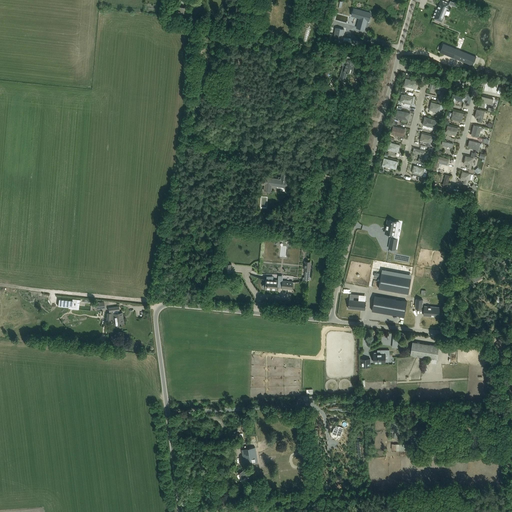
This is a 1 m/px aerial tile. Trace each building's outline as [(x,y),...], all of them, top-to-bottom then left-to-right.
[(433,18),(437,20),(442,22),(449,4),(449,3),(441,0),(440,0),(437,9),(436,9),(433,18)] [(371,13),(353,8),(351,16),(359,18),(357,28),(364,30),(367,20),(369,21),(371,13)] [(344,29),(336,28),(334,42),(342,43),(344,29)] [(444,43),(440,52),(452,57),(455,48),(444,43)] [(461,50),(458,57),(469,62),(469,64),(473,66),(476,57),(461,50)] [(343,66),(340,78),(345,79),(347,73),(352,75),(356,61),(347,58),(345,62),(343,62),(342,65),(343,66)] [(406,78),(404,86),(416,89),(418,81),(406,78)] [(445,98),(448,87),(437,84),(435,88),(442,90),(441,97),(445,98)] [(414,97),(401,94),(400,102),(412,105),(414,97)] [(464,98),(453,95),(450,104),(455,105),(456,100),(463,102),(464,98)] [(492,103),(493,98),(484,95),(481,105),(484,106),(485,106),(486,101),(492,103)] [(441,104),(431,102),(429,110),(439,112),(440,109),(443,109),(444,105),(441,105),(441,104)] [(478,121),(482,123),(485,111),(477,109),(474,117),(478,118),(478,121)] [(397,110),(395,118),(408,121),(410,113),(397,110)] [(462,121),(464,113),(453,111),(451,119),(462,121)] [(438,120),(424,117),(422,125),(436,129),(438,120)] [(456,136),(458,128),(447,125),(445,133),(456,136)] [(471,135),(479,137),(481,127),(474,125),(471,135)] [(393,126),(391,134),(403,137),(405,129),(393,126)] [(436,136),(422,133),(420,141),(426,142),(425,145),(430,147),(432,142),(434,142),(436,136)] [(478,150),(480,143),(469,140),(467,147),(478,150)] [(400,145),(389,141),(387,150),(398,153),(400,145)] [(423,163),(426,151),(414,148),(413,152),(420,154),(418,162),(423,163)] [(471,169),(474,158),(465,155),(463,164),(467,165),(466,168),(471,169)] [(449,159),(437,156),(434,166),(438,167),(440,161),(448,163),(449,159)] [(396,169),(398,161),(384,158),(382,166),(383,166),(396,169)] [(425,168),(414,165),(411,173),(423,176),(424,173),(426,173),(427,169),(425,168)] [(467,185),(470,173),(462,171),(460,180),(464,180),(463,184),(467,185)] [(262,179),(262,184),(265,185),(264,187),(264,191),(271,192),(271,188),(280,189),(280,190),(284,191),(285,186),(286,186),(287,185),(287,184),(287,183),(286,182),(285,182),(287,173),(282,172),(281,177),(278,177),(278,179),(266,177),(265,179),(262,179)] [(388,220),(385,233),(392,234),(392,238),(391,237),(389,248),(395,249),(397,239),(396,238),(398,228),(395,227),(396,221),(388,220)] [(383,257),(398,259),(398,253),(395,253),(395,250),(384,249),(383,257)] [(294,274),(294,271),(282,270),(282,280),(285,280),(286,273),(294,274)] [(381,273),(378,288),(408,293),(411,281),(411,278),(402,277),(381,273)] [(483,279),(480,273),(471,278),(474,285),(483,279)] [(263,285),(263,286),(263,287),(264,287),(265,288),(277,289),(277,285),(279,286),(282,286),(282,287),(292,288),(293,282),(292,282),(279,282),(273,281),(273,279),(273,276),(267,276),(267,280),(266,280),(266,284),(265,284),(264,284),(263,285)] [(0,316),(26,319),(28,291),(8,289),(8,296),(0,295),(0,299),(11,300),(11,304),(1,303),(0,309),(0,316)] [(375,296),(372,311),(404,316),(407,301),(375,296)] [(59,299),(58,307),(66,308),(66,307),(70,308),(75,308),(76,299),(71,298),(71,300),(59,299)] [(348,308),(365,310),(366,301),(349,300),(348,308)] [(108,308),(109,311),(108,311),(109,311),(110,311),(110,313),(107,313),(107,319),(114,320),(115,325),(120,324),(120,325),(121,325),(121,324),(123,324),(122,312),(118,313),(118,310),(119,310),(118,306),(108,308)] [(439,316),(438,316),(439,317),(439,307),(425,306),(424,315),(432,316),(432,315),(439,316)] [(410,355),(429,358),(429,360),(426,360),(424,372),(427,373),(429,362),(436,363),(437,359),(439,346),(412,342),(410,355)] [(373,353),(373,362),(386,362),(385,353),(373,353)] [(361,367),(370,367),(370,359),(361,359),(361,367)] [(394,427),(393,431),(398,432),(399,422),(394,422),(395,420),(391,420),(390,426),(394,427)] [(334,427),(332,433),(335,435),(340,436),(344,428),(339,426),(338,429),(334,427)] [(257,461),(255,447),(242,449),(244,463),(257,461)] [(248,480),(247,480),(251,477),(244,469),(238,473),(242,478),(240,480),(243,484),(248,480)]
